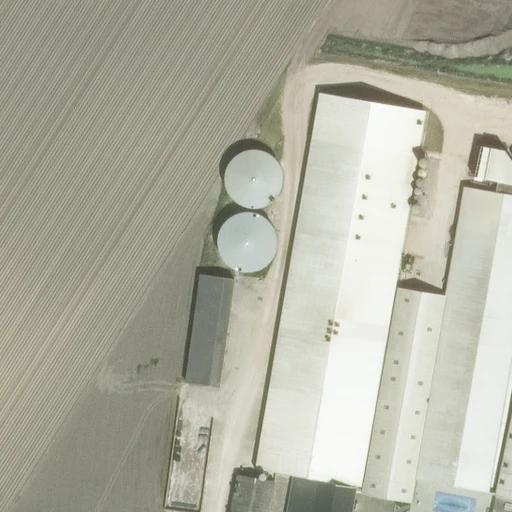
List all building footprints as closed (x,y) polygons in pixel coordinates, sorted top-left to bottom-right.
[(277,202),(279,152),(231,150),(229,200),(277,202)] [(219,217),(223,267),(275,263),(271,213),(219,217)] [(220,385),(234,276),(199,272),(186,381),(220,385)] [(511,358),(279,315),(256,439),(511,486),(511,358)] [(268,511),(273,478),(236,474),(231,511),(268,511)] [(312,511),(318,481),(295,477),(288,511),(312,511)] [(318,481),(312,511),(352,511),(357,488),(318,481)]
